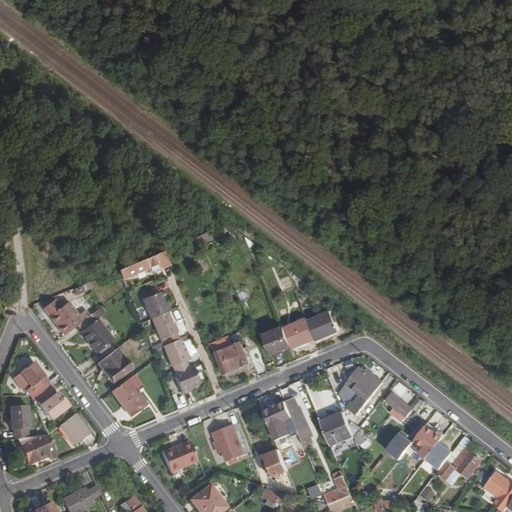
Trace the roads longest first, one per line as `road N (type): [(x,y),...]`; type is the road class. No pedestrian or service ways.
road 1 (residential): [(511,456),(368,344),(122,445)]
road 2 (residential): [(0,360),(12,327),(29,322),(122,445)]
road 3 (track): [(0,143),(19,228),(24,319)]
road 4 (residential): [(122,445),(4,493)]
